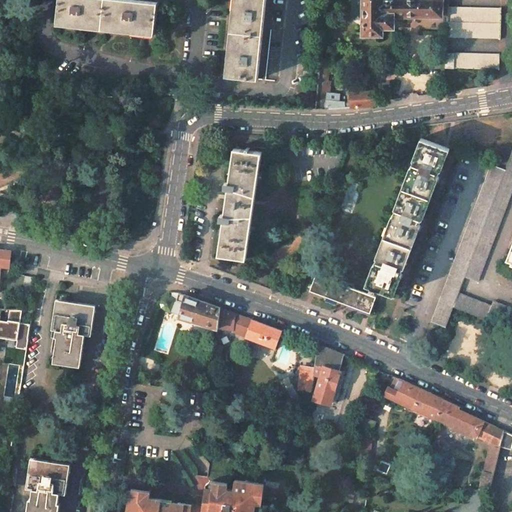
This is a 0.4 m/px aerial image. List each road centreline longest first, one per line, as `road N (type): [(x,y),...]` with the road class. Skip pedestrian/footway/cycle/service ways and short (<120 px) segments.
road 1 (unclassified): [(511,96),(348,121),(193,119),(183,136),(161,271)]
road 2 (residential): [(161,271),(312,321),(511,414)]
road 3 (residential): [(143,267),(100,511)]
road 4 (residential): [(0,234),(143,267)]
